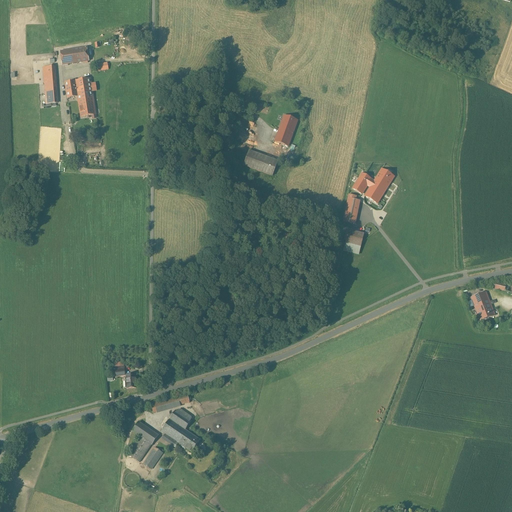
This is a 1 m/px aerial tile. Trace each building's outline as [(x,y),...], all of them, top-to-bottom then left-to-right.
[(87,48),(60,52),(62,65),(89,61),(87,48)] [(110,62),(100,64),(101,71),(111,69),(110,62)] [(54,67),(43,68),(44,75),(47,75),(48,97),(57,97),(54,67)] [(65,83),(67,98),(77,97),(92,94),(90,79),(65,83)] [(92,94),(77,97),(81,117),(96,115),(92,94)] [(285,116),(275,142),(288,147),(298,121),(285,116)] [(278,162),(249,151),(244,166),(272,176),(278,162)] [(382,170),(374,182),(386,189),(393,177),(382,170)] [(374,182),(362,174),(353,189),(362,194),(367,185),(371,187),(365,196),(377,204),(386,189),(374,182)] [(356,197),(348,195),(343,222),(355,224),(360,201),(356,201),(356,197)] [(364,235),(349,231),(344,251),(359,255),(364,235)] [(511,286),(493,282),(492,289),(511,293),(511,286)] [(485,293),(472,298),(475,307),(478,315),(491,310),(485,293)] [(491,310),(478,315),(480,321),(494,316),(491,310)] [(135,377),(127,378),(127,388),(136,388),(135,377)] [(187,393),(150,404),(153,413),(190,403),(187,393)] [(176,411),(161,432),(167,435),(164,439),(172,445),(173,444),(175,446),(177,443),(185,431),(191,422),(176,411)] [(158,436),(139,422),(133,432),(140,437),(128,455),(139,463),(151,445),(152,445),(158,436)] [(185,431),(177,443),(192,453),(200,441),(185,431)] [(155,448),(144,464),(151,469),(162,453),(155,448)]
